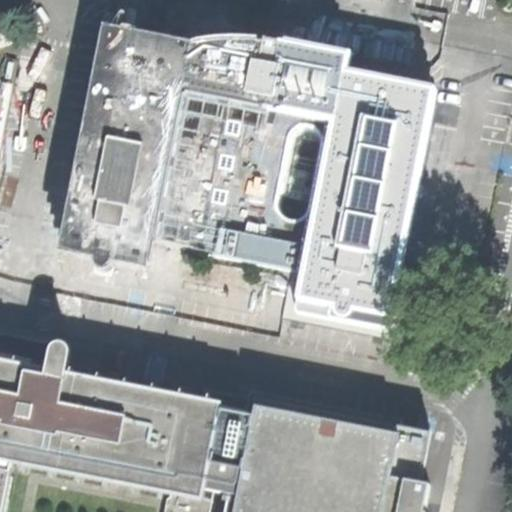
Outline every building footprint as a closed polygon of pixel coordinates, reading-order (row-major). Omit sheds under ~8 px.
[(70,224),(65,250),(98,256),(99,266),(103,271),(109,271),(116,268),(119,260),(152,266),(157,241),(309,271),(304,298),(336,304),(337,314),(342,319),(349,319),(355,317),(359,308),(393,315),(397,289),(436,90),(356,74),(290,43),(290,48),(283,47),(285,41),(268,37),(267,44),(260,43),(261,38),(213,46),(110,26),(70,224)] [(1,353),(0,352),(0,459),(14,462),(33,466),(170,492),(217,501),(219,501),(230,503),(248,415),(234,412),(235,408),(71,377),(75,356),(75,349),(69,343),(62,342),(55,345),(54,351),(3,341),(1,353)] [(425,511),(430,487),(423,486),(433,434),(405,428),(406,421),(253,392),(248,415),(234,412),(217,501),(219,501),(218,509),(214,508),(213,511),(425,511)] [(0,511),(4,511),(14,462),(0,459),(0,511)] [(170,492),(166,511),(213,511),(214,508),(218,509),(219,501),(217,501),(170,492)]
